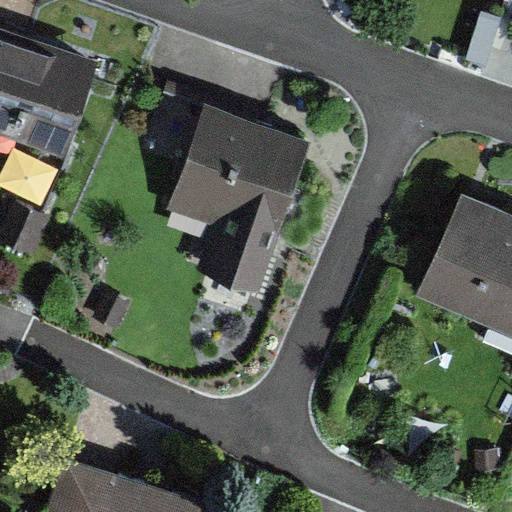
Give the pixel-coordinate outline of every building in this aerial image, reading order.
[(81,82),(0,52),(0,162),(45,179),(81,82)] [(299,154),(185,116),(146,231),(197,248),(183,290),(246,311),(299,154)] [(25,243),(52,245),(56,199),(29,197),(25,243)] [(511,357),(511,242),(442,211),(396,311),(510,363),(511,357)] [(180,511),(44,470),(31,511),(180,511)]
